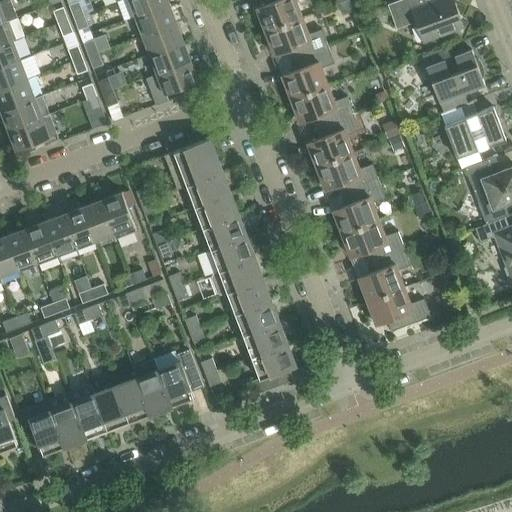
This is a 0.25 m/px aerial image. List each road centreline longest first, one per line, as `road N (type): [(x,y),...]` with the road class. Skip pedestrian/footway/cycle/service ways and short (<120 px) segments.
road 1 (residential): [(16,511),(351,381)]
road 2 (residential): [(351,381),(243,101)]
road 3 (residential): [(0,192),(243,101)]
road 4 (residential): [(351,381),(511,324)]
